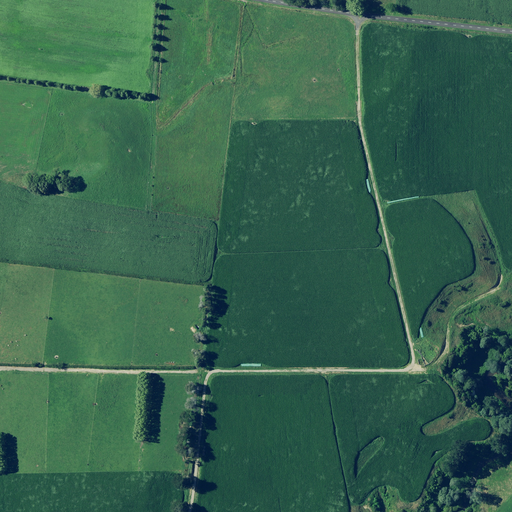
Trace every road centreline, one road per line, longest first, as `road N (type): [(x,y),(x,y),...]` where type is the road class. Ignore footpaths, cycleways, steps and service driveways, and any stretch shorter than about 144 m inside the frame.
road 1 (track): [(496,284),(454,311),(444,352),(415,369),(0,368)]
road 2 (unclassified): [(511,31),(266,0)]
